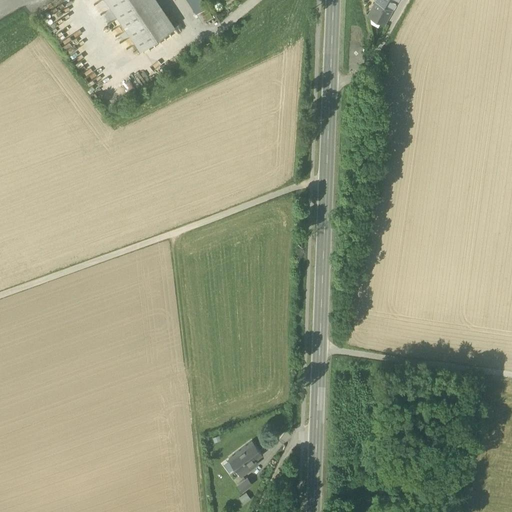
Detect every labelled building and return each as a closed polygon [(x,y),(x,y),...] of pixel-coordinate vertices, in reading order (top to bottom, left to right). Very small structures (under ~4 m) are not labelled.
[(106,0),(140,49),(173,26),(155,0),(106,0)] [(186,0),(195,14),(205,7),(207,6),(202,0),(186,0)] [(395,0),(376,0),(376,1),(391,9),(395,0)] [(381,21),(383,23),(391,9),(376,1),(368,14),(369,15),(381,21)] [(212,17),(205,7),(195,14),(202,24),(212,17)] [(378,27),(381,21),(369,15),(370,24),(378,27)] [(228,456),(241,473),(250,466),(248,463),(262,453),(251,439),(228,456)] [(237,482),(242,489),(252,482),(247,475),(237,482)]
